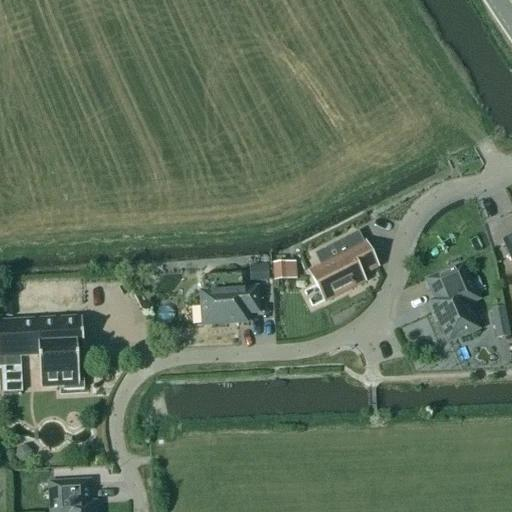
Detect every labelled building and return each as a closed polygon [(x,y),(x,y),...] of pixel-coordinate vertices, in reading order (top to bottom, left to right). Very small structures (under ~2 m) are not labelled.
[(376,254),(387,252),(383,232),(373,234),(376,254)] [(310,274),(326,303),(365,283),(361,277),(378,268),(365,244),(364,244),(359,234),(343,242),(350,254),(310,274)] [(274,281),(289,281),(289,265),(274,265),(274,281)] [(464,265),(427,281),(436,302),(431,304),(449,344),(479,331),(466,300),(477,295),(477,294),(485,290),(479,278),(471,281),(464,265)] [(251,282),(270,281),(269,267),(250,268),(251,282)] [(247,324),(247,316),(260,315),(258,289),(244,290),(244,291),(201,294),(203,327),(247,324)] [(11,294),(0,294),(0,319),(13,319),(11,294)] [(511,338),(505,308),(491,311),(497,340),(511,338)] [(83,320),(0,324),(0,368),(2,369),(21,367),(20,358),(21,358),(40,357),(41,389),(64,388),(64,393),(85,391),(84,367),(79,367),(79,355),(85,354),(83,320)] [(21,367),(2,369),(3,395),(23,394),(22,367),(21,367)] [(96,511),(97,504),(92,505),(91,482),(50,484),(51,511),(96,511)]
